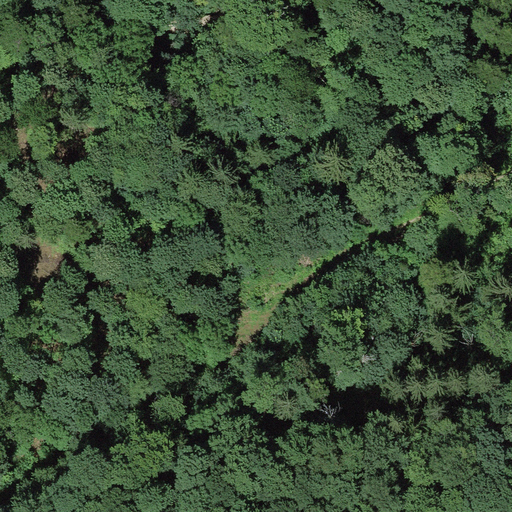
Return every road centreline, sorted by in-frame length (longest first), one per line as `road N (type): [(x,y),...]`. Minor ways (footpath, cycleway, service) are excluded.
road 1 (track): [(0,508),(233,371),(432,209),(511,174)]
road 2 (track): [(66,0),(182,31),(202,28),(244,0)]
